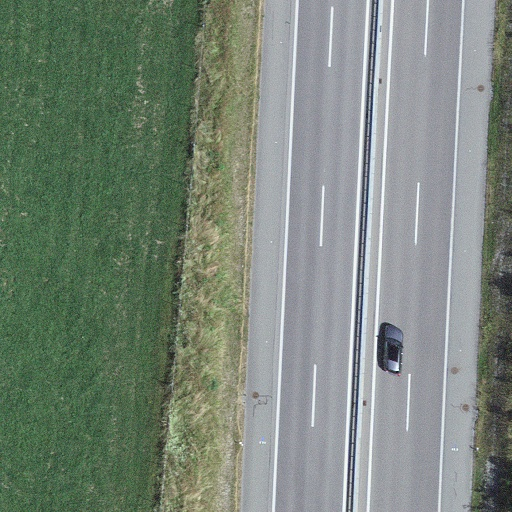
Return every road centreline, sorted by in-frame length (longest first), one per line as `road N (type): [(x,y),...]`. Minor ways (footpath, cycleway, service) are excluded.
road 1 (motorway): [(332,0),(309,511)]
road 2 (motorway): [(406,511),(429,0)]
